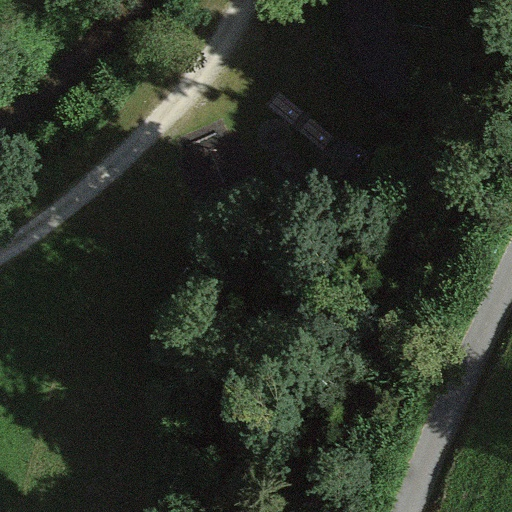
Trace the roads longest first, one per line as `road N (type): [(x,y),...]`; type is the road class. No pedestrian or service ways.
road 1 (track): [(242,0),(205,75),(76,200),(0,253)]
road 2 (unclassified): [(408,511),(511,276)]
